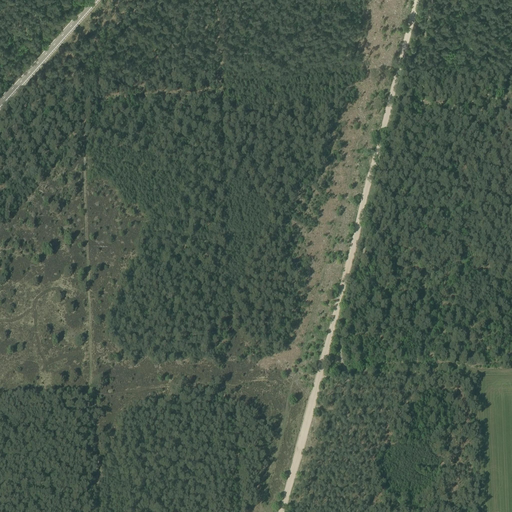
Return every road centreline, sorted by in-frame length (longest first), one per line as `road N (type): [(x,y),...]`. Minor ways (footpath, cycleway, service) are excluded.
road 1 (track): [(324,358),(416,0)]
road 2 (track): [(511,370),(347,379)]
road 3 (track): [(319,377),(280,511)]
road 4 (secondary): [(0,103),(93,0)]
